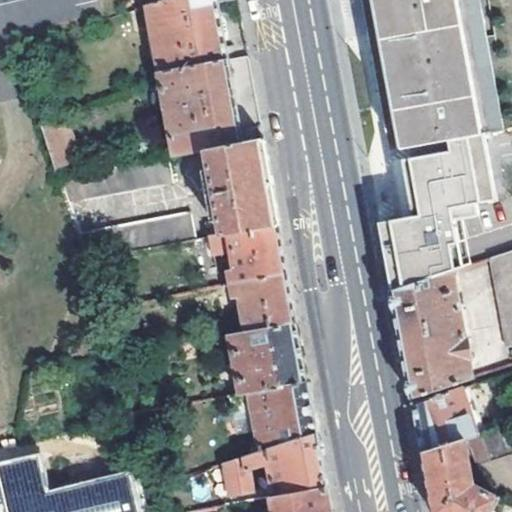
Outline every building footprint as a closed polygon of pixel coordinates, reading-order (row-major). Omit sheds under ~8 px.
[(165,0),(149,6),(155,35),(148,37),(152,57),(158,56),(162,73),(229,60),(218,4),(236,0),(165,0)] [(401,220),(415,218),(404,159),(402,149),(391,87),(374,0),(361,0),(367,31),(390,153),(401,220)] [(488,137),(504,134),(477,0),(374,0),(391,87),(402,149),(447,143),(488,137)] [(229,60),(162,73),(178,155),(186,154),(208,149),(263,139),(260,126),(247,57),(229,60)] [(66,114),(39,123),(54,165),(80,157),(66,114)] [(389,277),(392,290),(453,270),(471,264),(468,251),(463,221),(481,218),(479,206),(500,202),(488,137),(447,143),(449,154),(404,159),(415,218),(401,220),(380,222),(384,249),(389,277)] [(208,223),(211,237),(213,237),(279,224),(271,183),(263,139),(208,149),(223,221),(208,223)] [(188,164),(186,154),(178,155),(150,161),(59,178),(68,204),(175,183),(172,167),(188,164)] [(78,234),(88,261),(199,239),(193,212),(78,234)] [(279,224),(213,237),(217,254),(231,251),(234,269),(227,270),(230,284),(288,273),(286,262),(279,225),(279,224)] [(511,250),(491,258),(510,365),(511,364),(511,250)] [(410,389),(412,398),(473,378),(453,270),(392,290),(410,389)] [(288,273),(230,284),(233,299),(240,297),(247,332),(297,322),(290,284),(288,273)] [(297,323),(297,322),(247,332),(230,335),(242,395),(308,382),(300,335),(297,323)] [(253,408),(261,452),(319,433),(314,408),(311,395),(309,383),(308,382),(242,395),(229,397),(232,412),(253,408)] [(422,453),(464,440),(476,436),(461,388),(413,404),(418,429),(422,453)] [(497,429),(506,457),(511,454),(511,424),(497,429)] [(480,435),(489,462),(506,457),(497,429),(480,435)] [(319,433),(261,452),(224,465),(231,499),(255,493),(251,471),(270,465),(277,497),(329,487),(327,478),(319,434),(319,433)] [(464,440),(466,451),(470,449),(475,466),(489,462),(480,435),(476,436),(464,440)] [(433,511),(491,511),(499,497),(472,484),(466,451),(464,440),(422,453),(433,511)] [(25,464),(0,469),(0,511),(144,511),(135,477),(46,496),(38,461),(25,464)] [(273,498),(275,511),(333,511),(329,488),(329,487),(277,497),(273,498)]
